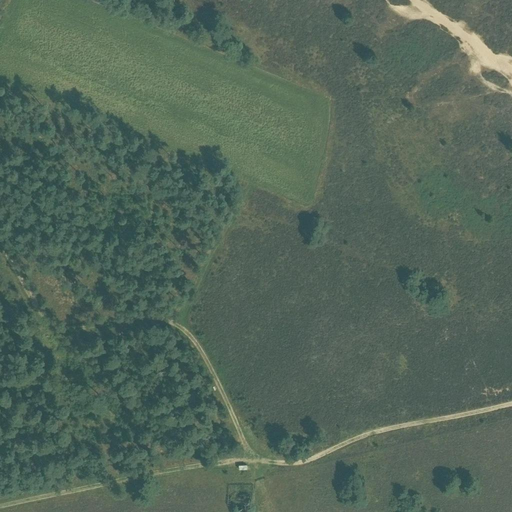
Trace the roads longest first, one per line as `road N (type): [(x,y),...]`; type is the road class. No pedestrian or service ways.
road 1 (track): [(253,460),(170,312),(59,330),(0,243)]
road 2 (track): [(511,404),(383,430),(311,459),(253,460)]
road 3 (track): [(0,505),(253,460)]
road 4 (track): [(180,327),(254,176)]
road 5 (unknown): [(411,0),(511,73)]
